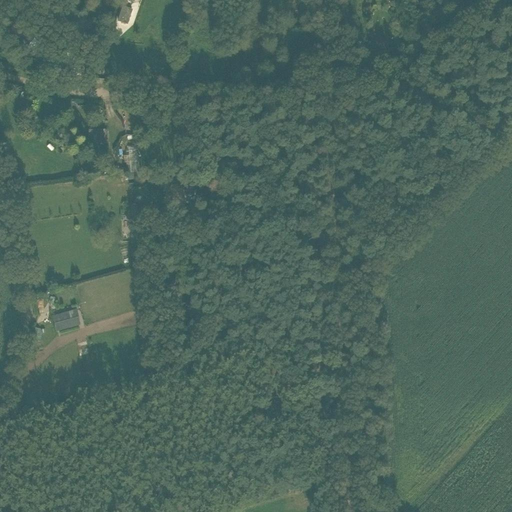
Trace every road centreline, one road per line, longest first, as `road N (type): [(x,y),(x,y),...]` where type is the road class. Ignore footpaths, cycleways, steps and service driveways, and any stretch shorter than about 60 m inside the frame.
road 1 (track): [(0,70),(327,96)]
road 2 (track): [(0,395),(24,321),(0,216)]
road 3 (track): [(511,116),(373,65)]
